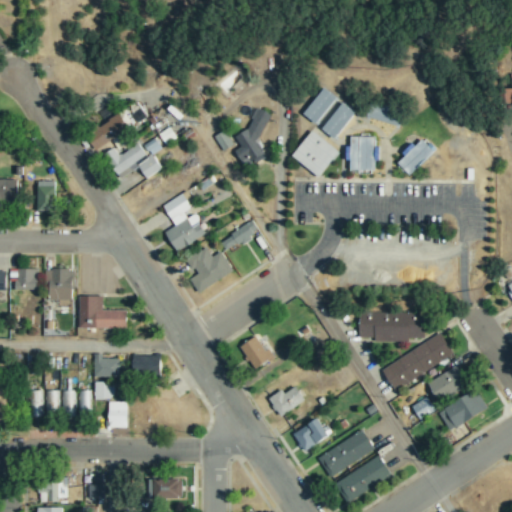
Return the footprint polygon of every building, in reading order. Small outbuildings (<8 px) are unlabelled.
[(337,97),(323,87),(304,115),(318,124),(337,97)] [(356,113),(343,103),(322,129),(335,139),(356,113)] [(403,111),(376,104),(372,120),(399,126),(403,111)] [(254,132),(271,124),(263,110),(241,121),(247,132),(236,138),(241,148),(236,151),(244,166),(266,154),(254,132)] [(87,135),(97,150),(128,128),(119,114),(87,135)] [(234,146),(225,131),(215,137),(224,152),(234,146)] [(318,178),(339,153),(312,131),(291,156),(318,178)] [(376,137),(349,136),(348,171),(376,171),(376,161),(380,161),(380,147),(376,147),(376,137)] [(398,164),(410,176),(436,151),(422,137),(404,154),(405,156),(398,164)] [(162,169),(153,155),(161,149),(154,138),(142,146),(139,143),(119,156),(114,148),(105,153),(121,178),(138,167),(146,179),(162,169)] [(0,179),(0,202),(18,202),(18,180),(0,179)] [(56,211),(55,181),(38,182),(38,212),(56,211)] [(163,205),(175,227),(166,232),(177,252),(207,235),(195,215),(188,218),(184,212),(196,205),(187,191),(163,205)] [(252,237),(250,233),(257,229),(253,222),(220,241),(226,252),(252,237)] [(234,271),(221,252),(213,257),(206,247),(185,261),(197,279),(192,282),(200,294),(234,271)] [(38,291),(39,270),(18,269),(17,290),(38,291)] [(74,300),(73,270),(49,270),(49,301),(74,300)] [(128,310),(103,311),(103,296),(79,297),(80,330),(129,329),(128,310)] [(359,341),(409,341),(409,338),(424,338),(425,314),(359,314),(359,341)] [(454,354),(441,333),(397,360),(401,366),(386,375),(395,390),(454,354)] [(256,370),(273,359),(257,336),(240,348),(256,370)] [(94,378),(120,378),(120,359),(103,359),(103,355),(94,355),(94,378)] [(134,356),(134,376),(162,375),(161,355),(134,356)] [(438,401),(468,387),(458,366),(428,380),(438,401)] [(95,399),(114,399),(114,383),(95,383),(95,399)] [(0,421),(7,422),(8,384),(0,384),(0,421)] [(281,417),(306,399),(296,385),(285,393),(283,389),(269,399),(281,417)] [(41,417),(40,391),(29,391),(29,417),(41,417)] [(44,416),(57,416),(58,391),(44,391),(44,416)] [(74,391),(60,391),(60,415),(74,415),(74,391)] [(89,418),(90,391),(77,391),(76,418),(89,418)] [(438,411),(448,430),(488,411),(478,391),(438,411)] [(435,409),(426,396),(412,406),(420,419),(435,409)] [(127,402),(109,402),(109,428),(128,428),(127,402)] [(294,433),(304,450),(330,436),(320,418),(294,433)] [(375,451),(364,430),(317,455),(328,476),(375,451)] [(348,503),(391,474),(378,455),(335,484),(348,503)] [(104,474),(94,474),(94,485),(89,485),(88,498),(104,498),(104,474)] [(181,479),(159,478),(158,497),(180,498),(181,479)] [(511,479),(500,488),(511,504),(511,503),(511,479)] [(67,500),(67,482),(40,481),(39,500),(67,500)]
